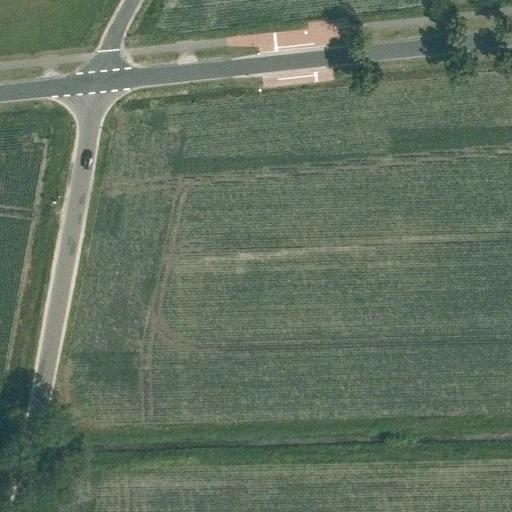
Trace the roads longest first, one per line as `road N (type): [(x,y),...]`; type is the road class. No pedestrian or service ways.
road 1 (tertiary): [(17,511),(98,82)]
road 2 (tertiary): [(98,82),(511,37)]
